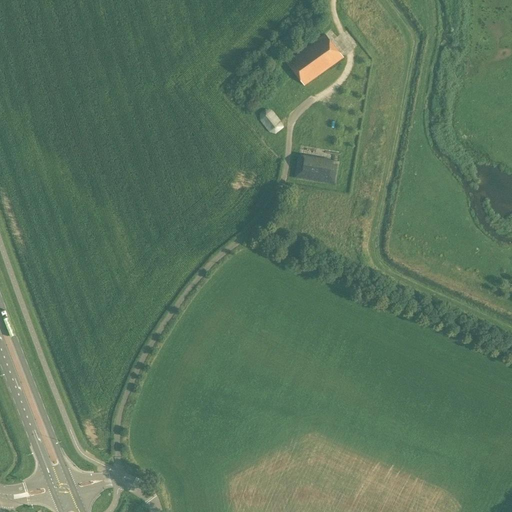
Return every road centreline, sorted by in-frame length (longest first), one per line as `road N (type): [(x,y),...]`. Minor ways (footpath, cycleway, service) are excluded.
road 1 (unclassified): [(331,0),(351,52),(347,72),(291,122),(274,201),(193,285),(144,356),(118,422),(116,479)]
road 2 (primary): [(61,486),(0,329)]
